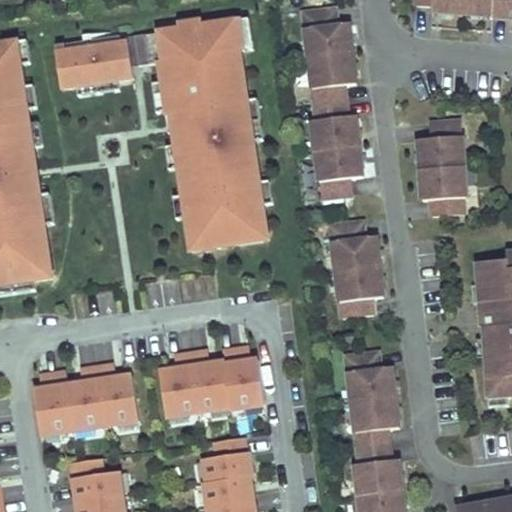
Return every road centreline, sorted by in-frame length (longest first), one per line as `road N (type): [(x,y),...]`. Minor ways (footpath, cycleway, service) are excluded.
road 1 (residential): [(299,511),(268,307),(14,342),(39,511)]
road 2 (residential): [(511,473),(463,479),(425,453),(379,56)]
road 3 (residential): [(511,62),(379,56)]
